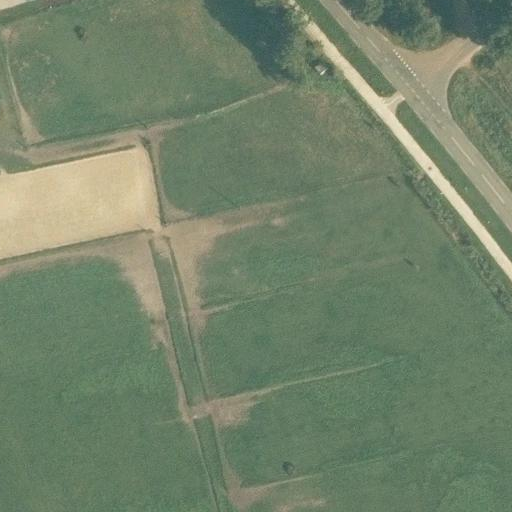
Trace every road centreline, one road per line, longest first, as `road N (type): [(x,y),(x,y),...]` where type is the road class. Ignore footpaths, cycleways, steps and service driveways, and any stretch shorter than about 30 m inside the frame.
road 1 (secondary): [(511,219),(409,91)]
road 2 (unclassified): [(409,91),(511,21)]
road 3 (secondary): [(409,91),(330,0)]
